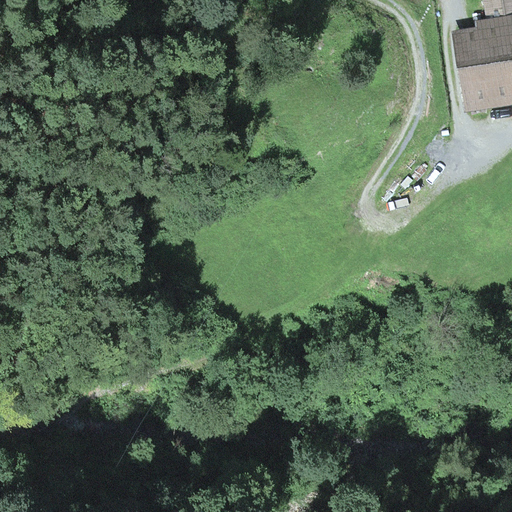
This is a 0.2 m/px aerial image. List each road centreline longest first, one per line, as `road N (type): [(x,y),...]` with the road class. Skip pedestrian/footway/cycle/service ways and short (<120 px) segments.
road 1 (track): [(386,0),(411,27),(421,83),(413,121),(369,204),(374,222)]
road 2 (track): [(442,0),(464,160)]
road 3 (track): [(484,152),(374,222)]
